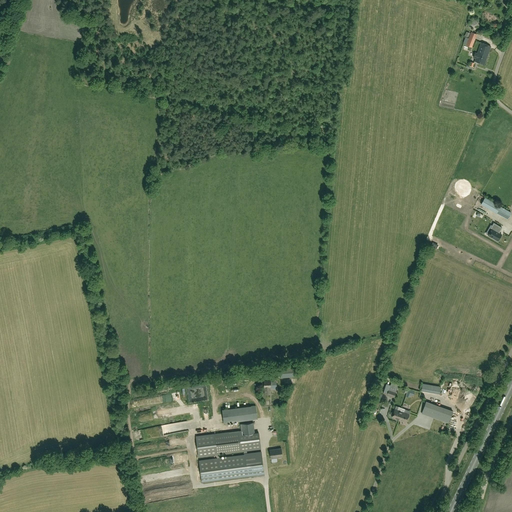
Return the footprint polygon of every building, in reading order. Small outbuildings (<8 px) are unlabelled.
[(473,20),(470,23),(470,28),(475,30),(479,27),(478,22),(473,20)] [(471,32),(466,45),(472,47),(477,34),(471,32)] [(475,53),(474,58),(476,58),(475,61),(484,65),(491,46),(481,43),(477,54),(475,53)] [(503,159),(511,145),(507,143),(500,157),(503,159)] [(493,203),(490,209),(507,219),(511,213),(493,203)] [(494,223),(492,226),(490,228),(492,229),(488,235),(498,241),(501,234),(498,232),(499,231),(500,231),(502,228),(494,223)] [(270,381),(264,381),(264,388),(265,387),(265,394),(269,394),(269,389),(269,388),(271,388),(276,388),(276,381),(270,381)] [(390,386),(389,389),(387,395),(394,398),(396,392),(399,383),(393,381),(391,386),(390,386)] [(441,387),(423,384),(421,390),(440,394),(441,387)] [(458,399),(462,391),(456,389),(453,396),(458,399)] [(464,402),(469,404),(471,401),(473,402),(475,396),(467,393),(464,402)] [(426,402),(422,414),(448,424),(452,412),(426,402)] [(256,405),(222,409),(224,423),(257,419),(256,405)] [(400,411),(401,408),(398,407),(397,410),(394,409),(393,413),(391,412),(390,413),(390,415),(390,416),(392,416),(391,417),(399,420),(401,415),(400,414),(400,413),(399,412),(400,411)] [(405,409),(401,408),(400,411),(399,412),(400,413),(400,414),(401,415),(399,420),(406,422),(409,414),(404,412),(405,409)] [(217,454),(241,451),(243,451),(244,453),(247,452),(246,450),(261,449),(258,432),(254,432),(253,422),(240,424),(241,431),(238,431),(214,434),(196,436),(198,456),(217,454)] [(452,451),(456,453),(461,439),(457,438),(452,451)] [(281,448),(270,450),(271,458),(282,457),(281,448)] [(264,475),(261,453),(261,451),(248,453),(248,454),(244,455),(217,458),(199,461),(202,482),(220,480),(251,476),(255,476),(255,477),(264,475)]
